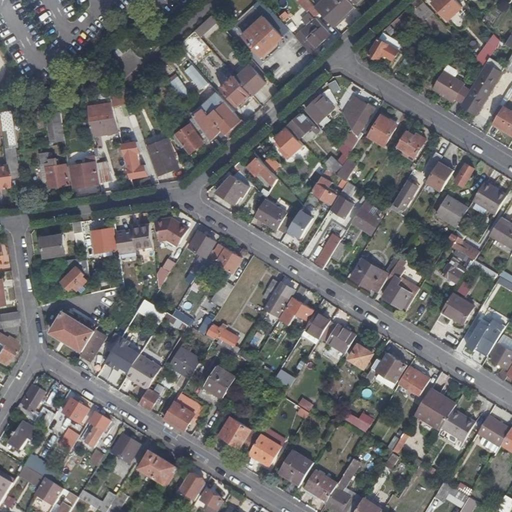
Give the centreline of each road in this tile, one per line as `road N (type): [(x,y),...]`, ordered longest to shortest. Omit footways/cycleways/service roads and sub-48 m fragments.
road 1 (residential): [(511,397),(184,196)]
road 2 (residential): [(37,354),(296,511)]
road 3 (residential): [(184,196),(339,55)]
road 4 (residential): [(339,55),(511,162)]
road 5 (residential): [(14,218),(184,196)]
road 6 (residential): [(37,354),(14,218)]
